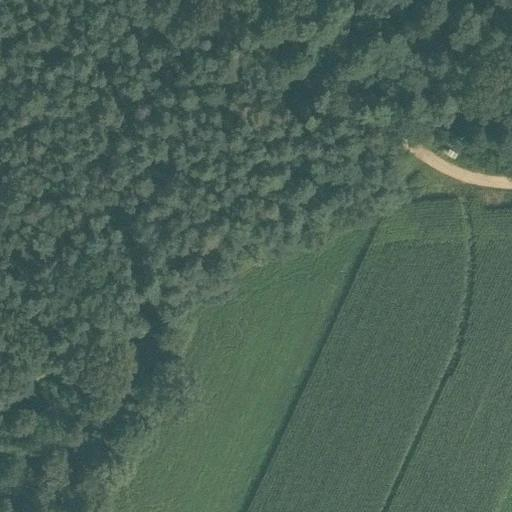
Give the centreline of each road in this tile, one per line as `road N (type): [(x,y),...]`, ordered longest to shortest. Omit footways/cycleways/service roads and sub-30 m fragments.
road 1 (track): [(0,396),(309,219),(382,191),(485,186)]
road 2 (track): [(485,186),(194,0)]
